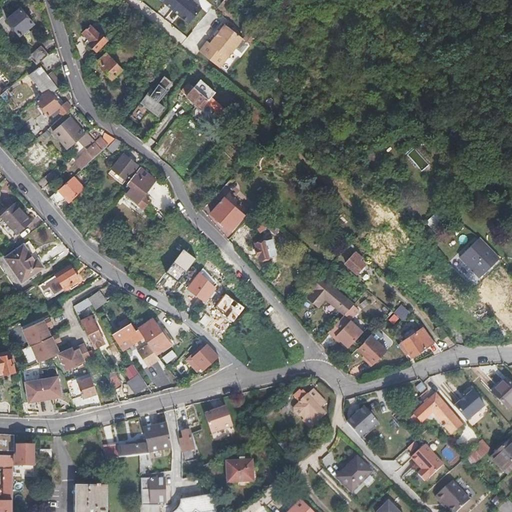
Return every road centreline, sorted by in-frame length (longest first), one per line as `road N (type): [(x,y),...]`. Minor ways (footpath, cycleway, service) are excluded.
road 1 (residential): [(51,0),(83,99),(165,168),(192,212),(296,325),(315,367)]
road 2 (residential): [(244,381),(189,320),(99,262),(0,156)]
road 3 (residential): [(244,381),(57,426),(0,424)]
road 4 (residential): [(511,352),(344,390)]
road 5 (residential): [(344,390),(322,447),(246,511)]
